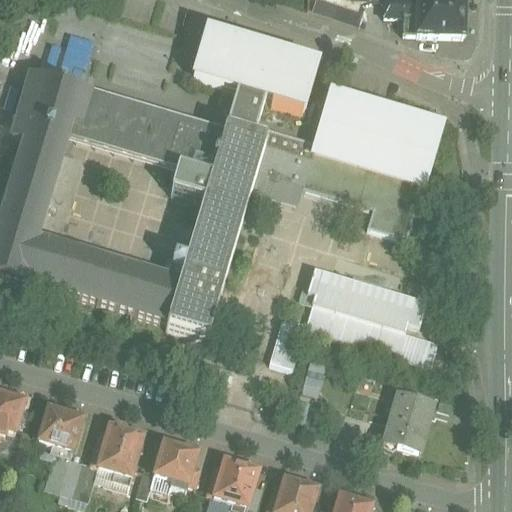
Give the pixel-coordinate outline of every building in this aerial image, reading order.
[(464,6),(437,5),(437,0),(382,0),(383,7),(384,23),(402,24),(402,42),(419,42),(419,45),(464,47),(464,41),(468,37),(468,27),(464,23),(464,6)] [(363,17),(317,2),(312,15),(359,30),(363,17)] [(316,74),(205,42),(192,84),(236,97),(225,137),(226,138),(252,146),(256,133),(265,105),(272,107),(271,111),(302,120),(316,74)] [(182,289),(33,249),(57,158),(59,158),(63,146),(67,133),(74,135),(84,99),(24,81),(6,143),(22,148),(3,213),(0,224),(0,283),(30,292),(32,287),(172,327),(182,289)] [(224,139),(84,99),(74,135),(67,133),(63,146),(179,178),(172,203),(206,213),(182,289),(172,327),(170,332),(212,344),(251,201),(297,214),(302,196),(373,217),(368,235),(409,247),(424,193),(313,160),(311,166),(265,152),(265,149),(264,149),(264,150),(252,146),(226,138),(225,137),(224,139)] [(442,138),(330,103),(316,150),(313,160),(424,193),(425,194),(442,138)] [(316,150),(256,133),(252,146),(264,150),(264,149),(265,149),(265,152),(311,166),(313,160),(316,150)] [(426,311),(315,278),(307,299),(315,304),(305,331),(304,336),(431,373),(438,350),(417,344),(405,341),(408,332),(419,335),(422,322),(426,311)] [(282,324),(268,370),(291,377),(304,336),(305,331),(282,324)] [(9,403),(0,400),(0,441),(5,443),(7,438),(16,440),(25,408),(23,407),(21,403),(12,400),(9,402),(9,403)] [(430,410),(398,401),(382,447),(393,451),(392,456),(417,462),(430,410)] [(64,420),(58,414),(52,412),(49,415),(46,414),(36,447),(50,451),(49,457),(55,459),(72,464),(84,426),(64,420)] [(114,436),(109,434),(107,441),(102,439),(90,476),(97,478),(98,473),(116,479),(114,484),(132,489),(145,444),(125,438),(125,436),(115,433),(114,436)] [(182,454),(164,449),(152,491),(168,495),(169,493),(178,496),(180,489),(186,491),(188,483),(196,485),(198,477),(191,475),(196,459),(194,458),(194,454),(185,452),(182,454)] [(55,459),(45,494),(61,499),(70,470),(72,464),(55,459)] [(243,469),(228,465),(226,470),(223,470),(222,475),(218,474),(209,503),(239,511),(247,511),(257,480),(241,475),(243,469)] [(80,473),(70,470),(61,499),(72,502),(80,473)] [(90,476),(80,473),(72,502),(88,507),(97,478),(90,476)] [(303,488),(286,483),(285,486),(284,486),(280,499),(273,497),(268,511),(313,511),(318,496),(302,491),(303,488)] [(371,511),(357,507),(355,503),(346,500),(342,502),(342,503),(340,502),(336,511),(371,511)]
